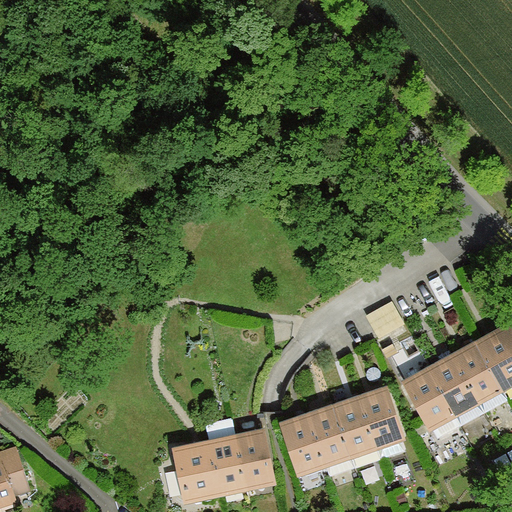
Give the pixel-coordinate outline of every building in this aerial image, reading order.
[(396,298),(372,312),(384,333),(409,319),(396,298)] [(511,333),(506,321),(406,374),(431,422),(511,380),(511,333)] [(383,383),(282,416),(300,468),(400,435),(383,383)] [(271,478),(260,427),(171,446),(182,497),(271,478)] [(17,448),(3,453),(5,457),(0,458),(0,505),(15,500),(13,493),(30,488),(17,448)]
